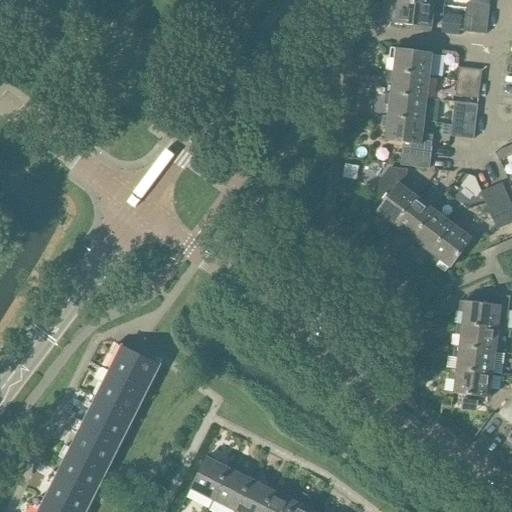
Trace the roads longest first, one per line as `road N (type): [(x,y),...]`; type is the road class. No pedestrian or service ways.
road 1 (unclassified): [(138,208),(511,505)]
road 2 (tertiary): [(138,208),(296,0)]
road 3 (tertiary): [(0,391),(138,208)]
road 4 (unclassified): [(138,208),(0,107)]
